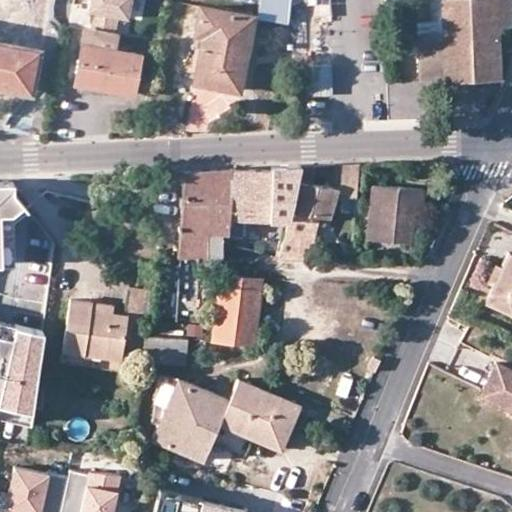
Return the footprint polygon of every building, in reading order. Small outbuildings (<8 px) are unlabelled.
[(89,0),(88,9),(127,16),(130,0),(89,0)] [(288,22),(292,0),(260,0),(257,17),(288,22)] [(442,0),(443,22),(418,23),(421,81),(445,79),(445,82),(501,79),(498,26),(510,25),(509,0),(442,0)] [(216,84),(239,88),(252,14),(200,4),(195,32),(203,34),(201,45),(196,74),(217,78),(216,84)] [(116,15),(98,12),(96,26),(113,30),(116,15)] [(85,29),(75,83),(79,84),(111,90),(134,95),(141,54),(114,49),(117,34),(85,29)] [(203,34),(195,32),(193,44),(201,45),(203,34)] [(0,84),(29,90),(37,50),(0,43),(0,84)] [(196,74),(195,81),(216,84),(217,78),(196,74)] [(111,90),(79,84),(77,91),(110,97),(111,90)] [(358,197),(360,163),(341,163),(334,186),(312,183),(316,164),(302,164),(299,181),(290,221),(286,241),(283,255),(313,257),(321,216),(331,217),(337,193),(358,197)] [(248,239),(249,219),(290,221),(299,181),(302,164),(274,166),(271,169),(233,167),(231,230),(230,239),(248,239)] [(224,230),(231,230),(233,167),(186,170),(182,255),(224,255),(224,230)] [(15,186),(13,177),(0,177),(0,412),(30,419),(44,326),(0,315),(0,260),(0,207),(12,207),(24,197),(15,186)] [(425,188),(375,183),(370,236),(413,240),(416,205),(422,206),(425,188)] [(511,252),(510,251),(503,265),(495,283),(487,301),(511,313),(511,252)] [(503,265),(495,262),(487,280),(495,283),(503,265)] [(264,277),(223,274),(216,339),(258,343),(264,277)] [(73,297),(66,349),(122,358),(124,341),(145,343),(154,288),(132,285),(128,315),(114,312),(93,310),(94,300),(73,297)] [(94,300),(93,310),(114,312),(116,303),(94,300)] [(154,319),(153,330),(176,333),(177,322),(154,319)] [(186,336),(209,335),(209,322),(186,322),(186,336)] [(189,363),(191,337),(149,334),(148,361),(189,363)] [(371,366),(378,369),(383,357),(376,355),(371,366)] [(511,368),(497,361),(484,387),(511,401),(511,368)] [(222,421),(280,446),(291,418),(293,420),(300,402),(241,377),(232,397),(194,381),(182,411),(168,405),(155,437),(206,459),(222,421)] [(511,401),(484,387),(480,394),(511,410),(511,401)] [(61,511),(70,475),(14,463),(5,503),(14,504),(12,511),(61,511)] [(71,469),(70,475),(61,511),(109,511),(114,489),(87,484),(89,473),(71,469)] [(303,488),(300,496),(313,499),(315,490),(303,488)] [(200,511),(203,501),(194,498),(190,511),(200,511)] [(246,511),(247,511),(203,501),(200,511),(246,511)]
